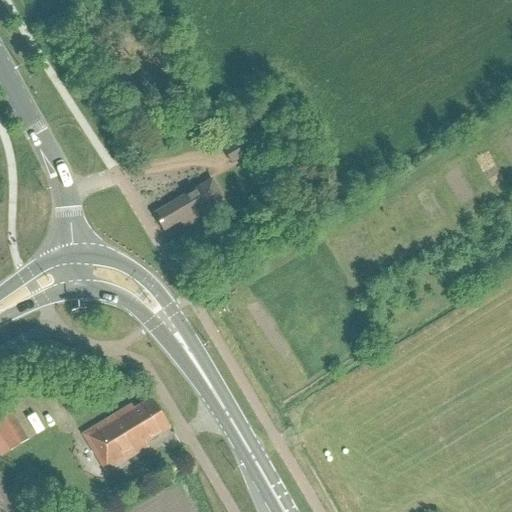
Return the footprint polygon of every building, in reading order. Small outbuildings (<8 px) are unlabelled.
[(251,135),(224,151),(232,165),(259,149),(251,135)] [(180,223),(184,229),(225,205),(211,181),(153,215),(163,232),(180,223)] [(131,407),(83,436),(106,473),(147,448),(144,443),(168,429),(150,400),(133,411),(131,407)] [(55,428),(67,422),(57,402),(45,407),(55,428)] [(13,412),(28,442),(44,433),(29,404),(13,412)] [(0,410),(0,435),(10,451),(27,441),(6,407),(0,410)]
